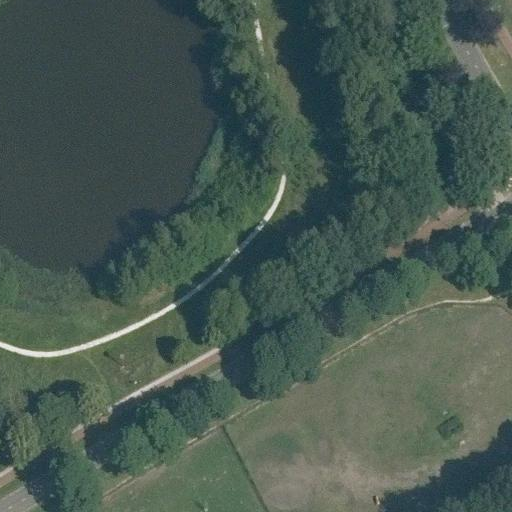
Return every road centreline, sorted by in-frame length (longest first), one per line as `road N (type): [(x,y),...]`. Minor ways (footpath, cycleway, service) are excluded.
road 1 (unclassified): [(11,511),(511,211)]
road 2 (tertiary): [(511,129),(434,0)]
